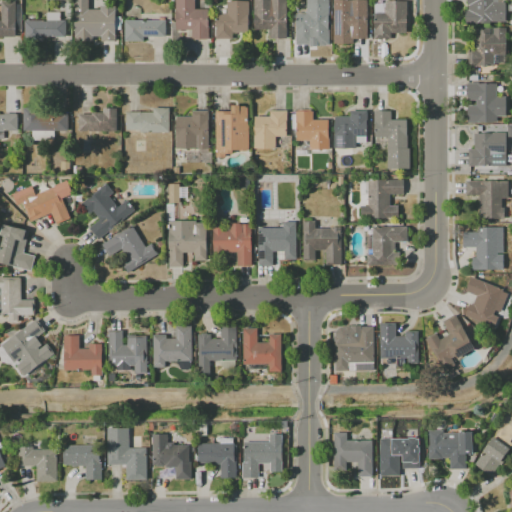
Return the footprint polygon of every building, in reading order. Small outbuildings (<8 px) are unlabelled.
[(116,6),(116,17),(121,17),(121,18),(122,18),(122,24),(121,24),(121,30),(116,30),(116,41),(101,41),(101,36),(93,36),(93,41),(75,41),(75,0),(89,0),(89,9),(100,9),(100,6),(116,6)] [(209,9),(209,38),(207,38),(207,39),(194,40),(194,38),(192,38),(192,30),(176,30),(176,13),(176,0),(195,0),(195,9),(209,9)] [(287,0),(287,27),(287,38),(268,38),(268,37),(270,37),(270,30),(254,30),(254,0),(287,0)] [(367,0),(367,38),(353,38),(353,44),(334,44),(334,0),(367,0)] [(502,0),(503,2),(506,2),(506,21),(491,21),(491,23),(466,23),(466,10),(469,10),(469,5),(468,5),(468,0),(502,0)] [(16,1),(16,37),(0,37),(0,21),(1,21),(2,2),(16,1)] [(249,1),(249,16),(248,16),(248,32),(233,32),(233,38),(216,38),(216,29),(216,13),(227,13),(227,1),(249,1)] [(329,1),(329,15),(328,15),(328,33),(313,33),(313,39),(295,39),(295,29),(296,29),(296,13),(307,13),(307,1),(329,1)] [(407,1),(407,16),(407,33),(391,33),(391,39),(375,39),(375,13),(375,3),(386,3),(385,1),(407,1)] [(66,20),(66,36),(44,37),(44,41),(25,41),(25,20),(47,20),(47,12),(60,12),(60,20),(66,20)] [(166,20),(166,36),(143,36),(143,41),(124,41),(124,20),(166,20)] [(505,28),(506,55),(498,55),(498,62),(493,62),(493,66),(468,66),(468,50),(474,49),(474,28),(505,28)] [(497,83),(497,97),(506,97),(506,116),(497,116),(497,122),(480,122),(480,123),(468,123),(468,105),(476,105),(476,100),(468,100),(468,83),(497,83)] [(248,107),(248,124),(249,124),(249,150),(248,150),(248,152),(239,152),(239,151),(233,151),(230,154),(227,154),(224,158),(216,158),(216,111),(231,111),(231,105),(240,105),(240,106),(246,106),(246,107),(248,107)] [(67,113),(67,131),(54,131),(54,139),(48,139),(48,140),(32,140),(32,131),(24,131),(23,108),(35,108),(35,110),(40,110),(40,114),(54,114),(54,113),(67,113)] [(117,108),(117,131),(79,131),(79,114),(92,114),(92,112),(103,112),(103,108),(117,108)] [(169,108),(169,132),(140,132),(140,130),(126,130),(126,112),(153,112),(153,108),(169,108)] [(287,110),(287,121),(286,121),(287,136),(275,137),(275,148),(254,148),(254,133),(255,133),(254,117),(270,116),(270,111),(287,110)] [(208,111),(208,148),(176,148),(176,116),(192,116),(192,111),(208,111)] [(328,120),(328,137),(329,137),(330,149),(310,149),(310,140),(296,140),(296,130),(292,130),(292,114),(296,114),(296,111),(312,111),(313,120),(328,120)] [(367,111),(367,143),(356,143),(356,148),(334,148),(334,134),(335,134),(335,116),(350,116),(350,111),(367,111)] [(406,120),(406,134),(407,134),(408,148),(409,148),(410,169),(387,169),(387,149),(388,148),(388,137),(374,137),(374,111),(391,111),(391,120),(406,120)] [(18,114),(18,130),(5,130),(5,139),(0,139),(0,114),(4,114),(4,113),(16,113),(16,114),(18,114)] [(505,132),(506,154),(494,155),(494,165),(478,165),(478,166),(469,166),(469,149),(474,149),(474,134),(492,133),(492,132),(505,132)] [(403,179),(404,193),(390,194),(390,205),(398,205),(398,217),(361,218),(361,206),(368,205),(368,180),(403,179)] [(508,181),(508,198),(502,198),(502,207),(504,207),(504,219),(479,219),(479,195),(466,196),(466,181),(508,181)] [(56,183),(71,218),(56,224),(51,213),(31,221),(21,198),(56,183)] [(179,183),(180,203),(169,203),(169,192),(166,192),(166,184),(169,184),(179,183)] [(127,200),(135,210),(98,239),(89,228),(100,219),(93,211),(89,214),(81,204),(106,184),(113,193),(109,196),(118,207),(127,200)] [(206,223),(207,260),(195,261),(195,252),(183,253),(184,267),(169,267),(168,224),(170,224),(170,221),(196,220),(196,223),(206,223)] [(341,227),(342,265),(326,265),(326,250),(315,250),(316,260),(304,260),(303,221),(315,221),(316,228),(331,228),(331,227),(341,227)] [(296,222),(297,259),(285,260),(285,251),(273,251),(273,265),(259,266),(258,228),(284,228),(284,222),(296,222)] [(250,224),(250,238),(252,238),(253,266),(238,266),(237,252),(214,252),(213,224),(223,224),(223,231),(230,231),(229,224),(233,224),(233,223),(240,223),(240,224),(250,224)] [(29,231),(23,253),(35,256),(31,271),(0,262),(0,250),(4,236),(1,235),(4,224),(29,231)] [(133,225),(146,247),(152,243),(159,254),(128,273),(121,262),(127,258),(122,249),(109,257),(102,244),(133,225)] [(407,226),(407,242),(395,242),(395,252),(399,252),(400,264),(367,265),(367,254),(373,254),(372,227),(407,226)] [(503,232),(503,253),(497,253),(497,258),(503,258),(503,270),(471,270),(471,257),(476,257),(476,247),(463,247),(463,232),(503,232)] [(21,278),(21,299),(34,299),(34,315),(18,315),(18,321),(9,322),(9,315),(0,315),(0,277),(19,277),(19,278),(21,278)] [(508,294),(501,312),(497,311),(495,315),(499,317),(494,327),(465,316),(470,304),(473,305),(477,296),(466,291),(471,277),(503,290),(503,292),(508,294)] [(455,314),(475,348),(458,358),(456,355),(452,358),(456,365),(445,371),(425,339),(436,333),(440,340),(450,334),(443,321),(455,314)] [(37,319),(45,330),(34,339),(41,348),(47,343),(54,353),(25,375),(17,365),(20,362),(15,355),(10,358),(1,346),(6,343),(5,342),(37,319)] [(418,331),(419,363),(408,363),(408,357),(381,358),(380,323),(396,323),(396,336),(406,336),(405,331),(418,331)] [(192,326),(192,361),(166,361),(166,367),(153,367),(153,335),(166,335),(166,339),(175,338),(175,326),(192,326)] [(236,326),(236,360),(210,361),(210,375),(198,375),(198,334),(202,334),(202,333),(207,333),(207,334),(211,334),(211,339),(221,339),(220,326),(236,326)] [(373,327),(374,371),(336,371),(336,333),(347,333),(348,342),(359,341),(359,327),(373,327)] [(281,334),(282,371),(269,372),(269,364),(244,364),(243,328),(258,328),(258,342),(269,342),(269,334),(281,334)] [(146,337),(147,373),(135,374),(134,366),(109,366),(108,331),(122,331),(123,345),(127,345),(127,335),(136,335),(136,337),(146,337)] [(102,344),(102,375),(91,375),(91,370),(64,370),(64,336),(79,335),(79,349),(89,348),(89,344),(102,344)] [(511,440),(511,442),(511,443),(511,445),(504,456),(507,458),(502,465),(500,464),(491,476),(475,464),(484,452),(483,451),(494,436),(495,437),(502,427),(498,424),(506,413),(510,416),(511,413),(511,440)] [(146,448),(147,480),(127,480),(126,464),(108,464),(107,428),(129,428),(129,448),(146,448)] [(473,431),(474,454),(465,454),(466,469),(451,469),(450,458),(443,458),(443,459),(429,459),(428,430),(444,430),(444,433),(459,432),(473,431)] [(373,440),(373,476),(358,476),(357,462),(347,462),(347,470),(334,471),(334,432),(347,432),(347,440),(373,440)] [(419,432),(419,437),(421,437),(422,468),(403,468),(403,455),(401,455),(401,474),(381,475),(380,439),(392,439),(392,437),(409,437),(409,432),(419,432)] [(189,445),(189,462),(191,462),(191,479),(176,479),(176,467),(165,467),(165,466),(157,466),(157,465),(153,465),(153,434),(168,434),(168,443),(175,442),(175,445),(189,445)] [(283,434),(283,472),(271,472),(271,463),(259,463),(259,478),(242,478),(242,462),(244,462),(244,446),(245,446),(245,442),(270,441),(269,434),(283,434)] [(234,443),(234,460),(236,460),(236,478),(221,478),(221,464),(206,464),(206,463),(198,463),(198,444),(220,443),(220,438),(233,438),(233,443),(234,443)] [(100,444),(100,463),(101,463),(102,479),(86,480),(86,466),(71,466),(71,465),(64,465),(63,445),(100,444)] [(57,449),(57,481),(37,482),(37,466),(18,466),(18,447),(33,447),(33,449),(57,449)]
